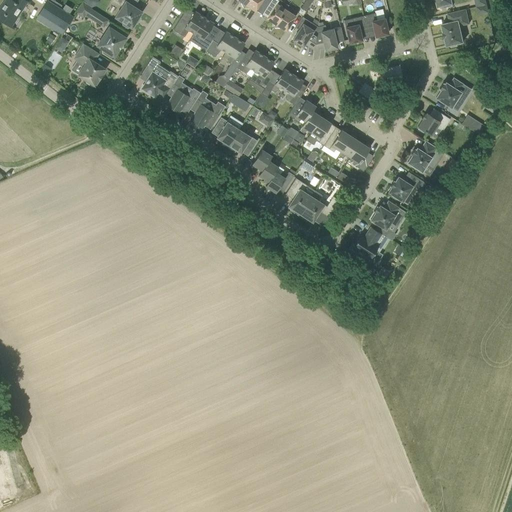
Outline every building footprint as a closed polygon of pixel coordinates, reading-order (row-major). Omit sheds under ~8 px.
[(7,0),(5,4),(3,3),(5,4),(3,8),(1,6),(0,7),(0,19),(9,25),(17,13),(18,14),(26,1),(24,0),(7,0)] [(85,0),(83,4),(91,8),(93,5),(91,4),(89,0),(85,0)] [(132,28),(139,17),(142,12),(134,6),(137,0),(113,0),(113,1),(122,6),(115,17),(123,22),(123,25),(128,28),(130,27),(132,28)] [(248,0),(237,0),(240,1),(243,8),(248,0)] [(251,8),(255,11),(262,0),(248,0),(243,8),(244,8),(251,8)] [(274,28),(285,9),(288,5),(280,0),(269,0),(262,13),(267,16),(266,18),(270,21),(273,27),(274,28)] [(73,17),(48,1),(39,14),(52,22),(49,26),(62,35),(73,17)] [(303,16),(306,11),(301,8),(298,12),(303,16)] [(91,9),(87,16),(104,27),(108,20),(91,9)] [(296,16),(285,9),(274,28),(281,28),(286,31),(296,16)] [(466,9),(447,14),(449,22),(442,24),(444,32),(443,32),(444,38),(445,38),(447,46),(450,45),(451,46),(456,45),(456,43),(463,42),(459,26),(469,24),(466,9)] [(194,33),(204,17),(195,11),(187,23),(180,19),(173,30),(184,37),(189,30),(194,33)] [(363,16),(367,32),(374,31),(375,36),(388,33),(384,18),(377,20),(375,13),(363,16)] [(367,32),(363,16),(344,20),(349,43),(362,40),(360,34),(367,32)] [(206,35),(212,25),(214,23),(204,17),(194,33),(199,37),(194,43),(206,51),(213,40),(206,35)] [(299,30),(293,40),(303,46),(306,42),(308,43),(308,45),(314,46),(318,27),(319,22),(314,19),(312,23),(302,17),(295,27),(299,30)] [(340,27),(333,29),(326,30),(325,25),(318,27),(314,46),(321,47),(321,46),(324,45),(325,50),(337,47),(336,43),(343,41),(340,27)] [(125,38),(109,28),(98,45),(105,50),(104,52),(112,57),(113,55),(114,56),(125,38)] [(206,51),(215,56),(221,49),(225,52),(235,37),(226,31),(218,43),(213,40),(206,51)] [(62,53),(69,42),(62,37),(54,48),(62,53)] [(238,65),(233,62),(244,43),(235,37),(225,52),(230,55),(227,61),(231,64),(223,75),(229,78),(236,67),(238,65)] [(78,75),(85,79),(88,81),(87,82),(93,87),(94,85),(95,86),(98,80),(99,80),(102,75),(105,69),(92,60),(96,53),(98,55),(98,54),(83,44),(74,58),(84,65),(78,75)] [(255,71),(264,56),(255,50),(249,59),(244,55),(238,65),(236,67),(246,73),(250,68),(255,71)] [(264,56),(255,71),(250,79),(259,85),(264,77),(274,62),(264,56)] [(152,57),(147,65),(154,70),(159,61),(152,57)] [(280,87),(284,90),(294,75),(284,69),(274,85),(268,82),(261,93),(267,97),(271,90),(275,92),(280,87)] [(173,83),(178,76),(170,71),(167,76),(163,74),(161,77),(152,72),(143,86),(144,90),(155,97),(157,94),(164,98),(170,88),(173,83)] [(178,75),(178,76),(173,83),(179,87),(184,78),(178,75)] [(302,93),(297,90),(303,81),(294,75),(284,90),(288,92),(285,99),(295,105),(302,93)] [(444,84),(443,83),(439,88),(441,89),(436,97),(451,107),(455,100),(461,104),(471,89),(462,84),(453,78),(449,84),(445,82),(444,84)] [(187,114),(197,99),(201,93),(200,92),(200,93),(193,89),(190,93),(188,92),(186,93),(185,94),(177,89),(166,105),(179,113),(181,110),(186,114),(187,114)] [(201,93),(197,99),(202,102),(208,94),(202,90),(201,93)] [(311,101),(306,98),(293,118),(298,122),(301,118),(305,120),(305,121),(313,109),(313,110),(315,106),(310,103),(311,101)] [(210,129),(225,106),(224,106),(218,102),(214,108),(211,106),(208,109),(200,104),(190,120),(202,128),(204,125),(210,129)] [(425,114),(424,113),(421,118),(423,119),(417,127),(418,127),(417,129),(423,133),(424,131),(431,135),(436,127),(443,130),(450,119),(433,108),(429,114),(427,112),(425,114)] [(311,132),(321,117),(316,114),(317,112),(313,110),(313,109),(305,121),(305,120),(299,130),(304,133),(307,129),(311,132)] [(227,147),(239,129),(243,123),(231,115),(227,121),(221,117),(213,130),(219,134),(217,137),(221,140),(220,142),(227,147)] [(465,115),(461,123),(474,130),(479,122),(465,115)] [(326,130),(331,123),(332,122),(327,119),(326,120),(321,117),(311,132),(306,140),(313,144),(316,140),(323,145),(329,136),(331,134),(326,130)] [(350,136),(345,133),(347,131),(342,128),(334,140),(329,136),(323,145),(333,152),(336,148),(340,151),(341,151),(350,136)] [(239,129),(227,147),(235,151),(236,150),(240,152),(243,149),(249,153),(257,140),(250,136),(239,129)] [(351,134),(350,136),(341,151),(340,151),(338,155),(343,158),(346,154),(350,157),(360,142),(355,139),(356,137),(351,134)] [(411,153),(412,154),(407,162),(409,163),(408,164),(414,168),(415,167),(422,171),(427,164),(433,168),(443,153),(435,148),(436,148),(425,141),(420,150),(417,148),(415,150),(414,148),(411,153)] [(365,145),(360,142),(350,157),(354,160),(352,164),(363,171),(373,156),(367,152),(370,147),(366,144),(365,145)] [(256,167),(262,170),(268,160),(269,161),(272,156),(267,153),(269,149),(264,145),(251,165),(255,168),(256,167)] [(275,171),(275,172),(281,163),(276,160),(273,163),(269,161),(268,160),(262,170),(259,175),(264,178),(263,180),(267,183),(275,171)] [(339,172),(331,167),(328,172),(336,177),(339,172)] [(279,174),(275,172),(275,171),(267,183),(265,186),(271,189),(270,191),(274,194),(287,174),(282,171),(279,174)] [(393,181),(391,185),(390,186),(391,187),(388,192),(392,194),(392,195),(397,199),(398,198),(402,201),(408,192),(415,197),(424,183),(411,174),(406,182),(398,177),(395,182),(393,181)] [(291,211),(299,215),(311,196),(304,192),(307,185),(296,178),(285,194),(293,199),(288,206),(293,209),(291,211)] [(346,184),(352,188),(356,182),(350,178),(346,184)] [(326,206),(318,201),(322,195),(315,190),(311,196),(299,215),(306,220),(307,218),(312,221),(319,211),(329,217),(340,200),(333,196),(326,206)] [(379,205),(370,219),(372,221),(372,222),(377,225),(378,224),(385,229),(390,222),(396,227),(406,213),(398,208),(388,201),(384,208),(379,205)] [(358,252),(369,259),(375,251),(378,253),(388,238),(370,227),(364,237),(360,234),(354,244),(353,243),(350,248),(357,253),(358,252)] [(399,255),(404,248),(399,245),(394,252),(399,255)]
